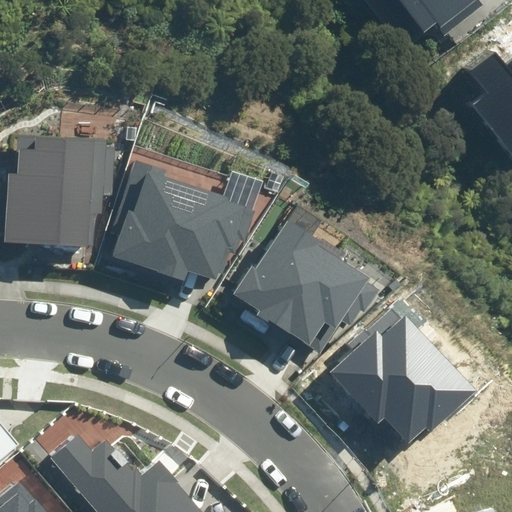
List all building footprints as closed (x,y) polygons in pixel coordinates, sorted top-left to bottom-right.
[(388,0),(411,33),(460,0),(388,0)] [(487,93),(472,105),(511,156),(511,73),(496,52),(470,72),(487,93)] [(0,181),(0,239),(83,242),(84,204),(99,205),(101,135),(12,132),(11,161),(1,160),(0,181)] [(209,274),(220,238),(234,243),(256,174),(230,165),(222,189),(137,161),(107,251),(180,274),(182,266),(209,274)] [(230,288),(313,344),(330,320),(340,327),(374,277),(306,231),(313,220),(289,203),(230,288)] [(72,425),(44,449),(98,511),(201,511),(149,452),(129,469),(100,435),(89,444),(72,425)] [(0,511),(42,511),(10,474),(0,482),(0,511)]
